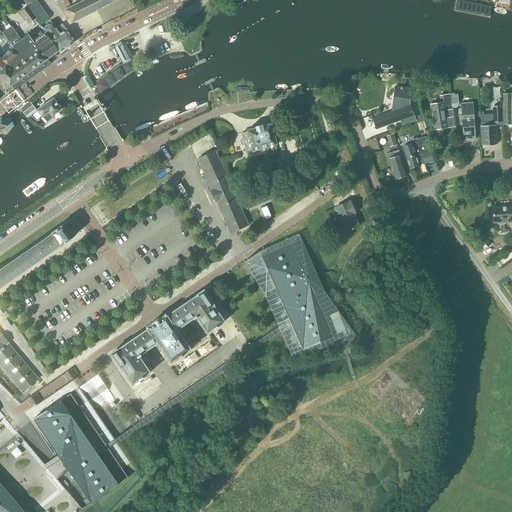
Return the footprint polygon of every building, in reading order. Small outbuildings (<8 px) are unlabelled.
[(24,0),(25,0),(28,6),(40,24),(49,18),(36,0),(24,0)] [(84,0),(66,10),(72,23),(117,0),(84,0)] [(506,4),(480,0),(457,0),(454,17),(507,24),(509,5),(506,4)] [(25,8),(20,12),(29,24),(34,20),(25,8)] [(51,23),(44,28),(47,34),(59,51),(60,53),(75,42),(62,24),(56,29),(51,23)] [(49,54),(51,57),(56,54),(59,51),(47,34),(47,33),(46,32),(37,39),(34,35),(31,38),(38,47),(42,45),(48,54),(49,54)] [(0,53),(0,76),(11,86),(15,90),(50,64),(47,59),(51,57),(49,54),(48,54),(42,45),(38,47),(31,38),(28,34),(17,42),(12,46),(3,57),(0,53)] [(121,42),(116,44),(116,45),(117,47),(115,47),(120,55),(122,54),(125,61),(131,57),(124,43),(122,44),(121,42)] [(396,86),(394,97),(395,97),(396,110),(373,118),(376,128),(404,118),(406,124),(416,120),(411,104),(408,105),(407,99),(410,100),(412,88),(396,86)] [(455,93),(450,94),(452,108),(454,108),(456,108),(458,106),(459,105),(457,94),(455,94),(455,93)] [(511,93),(503,94),(503,125),(511,124),(511,93)] [(450,94),(439,96),(441,102),(430,104),(435,130),(448,128),(455,126),(453,110),(452,108),(450,94)] [(36,110),(46,120),(62,109),(53,98),(36,110)] [(35,108),(30,102),(21,109),(25,116),(35,108)] [(462,114),(464,141),(475,140),(473,102),(461,103),(462,109),(460,109),(459,109),(459,110),(459,113),(459,114),(460,114),(462,114)] [(493,123),(502,122),(501,106),(493,106),(493,123)] [(0,118),(0,132),(6,128),(9,131),(14,125),(9,118),(4,122),(1,118),(0,118)] [(253,151),(277,145),(272,124),(247,130),(248,132),(241,133),(246,151),(252,150),(253,151)] [(496,145),(495,125),(481,126),(482,146),(496,145)] [(400,130),(393,132),(397,145),(404,142),(400,130)] [(392,131),(386,133),(387,136),(386,136),(390,147),(397,145),(393,132),(392,131)] [(437,169),(426,136),(417,139),(418,143),(413,144),(403,147),(410,168),(420,165),(419,162),(430,159),(433,170),(437,169)] [(197,159),(211,190),(210,190),(216,203),(217,202),(230,234),(249,225),(216,150),(197,159)] [(407,175),(398,150),(388,153),(396,179),(407,175)] [(299,156),(282,160),(285,174),(303,169),(299,156)] [(347,232),(360,227),(355,214),(357,213),(351,200),(349,201),(334,207),(336,212),(338,211),(347,232)] [(511,205),(493,206),(493,222),(511,221),(511,205)] [(83,228),(75,218),(70,221),(78,231),(83,228)] [(71,240),(62,226),(52,233),(52,234),(0,270),(0,288),(61,246),(61,247),(71,240)] [(489,242),(481,231),(475,235),(483,247),(489,242)] [(303,349),(333,336),(292,243),(262,256),(303,349)] [(215,305),(204,289),(196,294),(197,295),(168,315),(168,314),(165,313),(165,314),(160,317),(152,323),(147,326),(146,329),(147,329),(118,349),(117,348),(110,354),(121,370),(121,369),(133,385),(151,373),(140,357),(143,354),(157,344),(171,364),(192,350),(178,330),(194,319),(194,320),(196,318),(207,334),(226,322),(214,305),(215,305)] [(0,365),(23,393),(39,379),(0,332),(0,365)] [(61,400),(34,419),(87,497),(83,499),(87,506),(119,484),(61,400)] [(242,426),(245,412),(236,410),(233,424),(242,426)] [(0,511),(25,511),(0,482),(0,511)]
